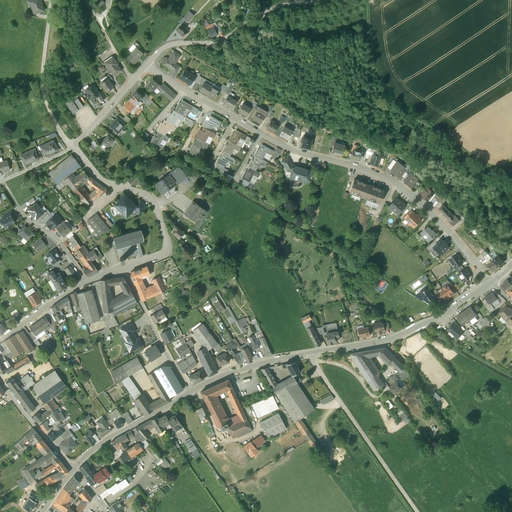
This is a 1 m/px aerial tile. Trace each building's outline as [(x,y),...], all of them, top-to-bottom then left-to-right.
[(40,0),(29,0),(27,1),(29,6),(31,5),(33,12),(37,10),(38,13),(43,11),(40,0)] [(194,16),(189,11),(183,18),(186,20),(188,22),(194,16)] [(215,22),(213,23),(217,33),(222,30),(219,24),(217,25),(215,22)] [(208,25),(206,26),(207,29),(210,36),(217,33),(213,23),(208,25)] [(188,32),(181,25),(176,30),(183,36),(188,32)] [(140,47),(135,42),(129,50),(131,52),(136,48),(138,50),(140,47)] [(138,50),(136,48),(131,52),(126,58),(134,65),(138,60),(137,60),(142,54),(138,50)] [(174,51),(169,59),(167,58),(163,64),(176,72),(180,67),(175,63),(180,56),(174,51)] [(113,58),(109,60),(110,61),(106,63),(105,63),(112,72),(114,75),(120,71),(115,63),(116,62),(113,58)] [(112,72),(105,63),(102,65),(109,74),(112,72)] [(190,85),(193,80),(196,76),(195,76),(185,69),(180,78),(190,85)] [(108,79),(101,84),(106,92),(113,87),(110,83),(108,79)] [(160,87),(152,79),(147,84),(153,90),(156,87),(162,92),(164,90),(160,87)] [(211,87),(204,82),(202,86),(199,90),(207,94),(211,87)] [(93,85),(88,88),(89,89),(86,92),(92,100),(96,97),(95,96),(97,95),(99,93),(93,85)] [(219,91),(211,87),(207,94),(215,99),(219,91)] [(176,96),(169,89),(163,94),(171,101),(176,96)] [(101,91),(99,93),(97,95),(101,101),(106,97),(101,91)] [(137,91),(136,92),(135,92),(134,94),(133,95),(128,100),(135,106),(135,105),(138,107),(142,103),(139,101),(141,99),(143,97),(137,91)] [(145,94),(143,97),(141,99),(146,103),(150,99),(145,94)] [(228,97),(224,104),(232,108),(235,105),(235,104),(237,100),(233,98),(232,99),(228,97)] [(83,107),(77,99),(73,102),(78,110),(83,107)] [(73,102),(71,100),(65,103),(73,114),(78,110),(73,102)] [(135,106),(128,100),(124,105),(130,111),(135,106)] [(182,100),(180,105),(179,104),(175,111),(183,116),(187,108),(192,111),(194,107),(182,100)] [(251,109),(242,104),(238,112),(246,116),(251,109)] [(257,110),(265,115),(267,112),(267,111),(259,107),(257,110)] [(265,115),(257,110),(257,111),(252,119),(261,124),(265,117),(266,115),(265,115)] [(175,111),(173,111),(171,115),(170,114),(166,121),(175,126),(179,119),(181,120),(183,121),(185,117),(183,116),(175,111)] [(206,120),(203,127),(204,127),(210,131),(215,124),(219,126),(221,122),(210,116),(208,121),(206,120)] [(117,118),(109,126),(120,136),(124,132),(121,129),(125,124),(117,118)] [(162,125),(161,124),(157,131),(158,132),(165,135),(169,128),(174,130),(176,127),(175,126),(166,121),(164,120),(162,125)] [(275,123),(271,121),(267,128),(274,132),(278,127),(274,124),(275,123)] [(210,131),(204,127),(201,132),(197,138),(198,139),(204,142),(208,135),(213,138),(215,134),(210,131)] [(292,131),(284,127),(282,131),(280,135),(287,139),(292,131)] [(236,130),(233,135),(232,135),(229,141),(230,142),(237,146),(241,138),(245,141),(248,137),(236,130)] [(165,135),(158,132),(155,137),(154,136),(151,141),(158,146),(160,143),(162,138),(167,141),(169,138),(165,135)] [(113,140),(108,135),(102,141),(108,146),(113,140)] [(204,142),(209,145),(213,138),(208,135),(204,142)] [(307,139),(303,138),(301,146),(310,148),(312,140),(307,139)] [(204,142),(198,139),(195,143),(194,143),(190,150),(191,150),(199,154),(201,150),(203,147),(207,149),(209,145),(204,142)] [(53,141),(45,144),(46,146),(41,149),(41,150),(44,156),(44,157),(58,150),(53,141)] [(228,146),(226,146),(222,152),(223,153),(231,157),(234,152),(232,151),(233,148),(239,151),(241,148),(237,146),(230,142),(228,146)] [(335,144),(334,143),(334,146),(334,147),(334,146),(332,154),(342,156),(343,150),(344,150),(344,149),(345,146),(335,144)] [(259,149),(257,149),(254,155),(255,156),(262,160),(265,155),(263,154),(265,152),(270,155),(273,151),(261,145),(259,149)] [(199,154),(191,150),(189,152),(195,156),(201,159),(202,156),(199,154)] [(356,151),(353,150),(351,158),(360,160),(362,153),(356,151)] [(35,151),(29,154),(28,152),(20,155),(25,165),(38,159),(35,152),(35,151)] [(377,155),(373,154),(373,156),(370,163),(377,166),(380,158),(382,153),(378,151),(377,155)] [(279,155),(274,152),(271,157),(276,160),(279,155)] [(223,153),(221,157),(220,157),(216,164),(217,164),(222,167),(224,168),(227,163),(226,162),(227,160),(233,164),(235,159),(231,157),(223,153)] [(71,155),(48,174),(57,186),(62,181),(64,180),(72,174),(81,167),(71,155)] [(262,160),(255,156),(252,161),(251,160),(248,166),(249,167),(256,171),(260,163),(264,166),(266,162),(262,160)] [(288,158),(281,162),(285,168),(290,166),(292,165),(288,158)] [(386,167),(391,171),(397,162),(392,158),(386,167)] [(0,162),(0,172),(9,170),(7,160),(0,162)] [(397,162),(391,171),(398,176),(403,170),(405,167),(397,162)] [(293,167),(291,166),(290,166),(285,168),(287,171),(291,173),(290,174),(295,176),(294,179),(294,180),(295,181),(296,182),(297,182),(298,181),(299,180),(305,182),(306,178),(308,179),(310,179),(310,178),(311,177),(311,176),(310,175),(309,174),(310,170),(293,165),(293,167)] [(179,166),(169,173),(176,183),(177,185),(187,177),(179,166)] [(249,167),(247,172),(245,171),(241,178),(244,179),(249,182),(250,182),(252,179),(252,177),(251,177),(252,174),(258,178),(261,174),(256,171),(249,167)] [(75,177),(75,178),(80,185),(86,181),(94,186),(96,183),(89,177),(88,178),(84,172),(75,177)] [(410,172),(407,177),(404,181),(412,187),(419,178),(410,172)] [(169,173),(155,184),(162,194),(167,190),(168,192),(173,188),(172,186),(176,183),(169,173)] [(75,177),(72,174),(64,180),(72,190),(79,186),(80,185),(75,178),(75,177)] [(128,180),(132,185),(139,178),(135,174),(128,180)] [(196,174),(191,177),(196,184),(201,180),(196,174)] [(366,183),(363,182),(362,182),(361,182),(361,181),(357,180),(356,181),(354,180),(349,192),(353,193),(352,195),(361,198),(361,196),(364,198),(369,186),(368,186),(369,185),(366,184),(366,183)] [(106,189),(96,183),(94,186),(97,189),(89,197),(92,201),(106,189)] [(382,189),(372,185),(372,186),(369,185),(368,186),(369,186),(364,198),(368,199),(367,200),(376,203),(376,202),(379,203),(384,191),(381,190),(382,189)] [(89,197),(79,186),(72,190),(86,206),(92,201),(89,197)] [(432,195),(426,191),(422,195),(428,200),(432,195)] [(434,197),(441,203),(445,198),(438,192),(434,197)] [(127,198),(124,196),(115,206),(117,208),(120,209),(123,211),(124,214),(126,217),(134,209),(136,206),(135,206),(133,204),(130,203),(128,201),(127,198)] [(398,200),(396,198),(395,198),(394,200),(394,202),(390,207),(395,211),(395,212),(397,213),(399,214),(405,207),(399,201),(398,200)] [(140,201),(135,206),(136,206),(134,209),(139,214),(146,207),(140,201)] [(206,211),(193,202),(194,203),(189,210),(188,209),(185,214),(193,220),(193,219),(198,223),(206,211)] [(36,219),(37,218),(43,213),(35,204),(28,210),(36,219)] [(438,208),(444,214),(448,210),(442,204),(438,208)] [(411,210),(404,217),(406,220),(413,212),(411,210)] [(454,216),(448,210),(444,214),(449,220),(454,216)] [(37,218),(42,223),(43,222),(49,216),(45,212),(43,213),(37,218)] [(421,220),(413,212),(406,220),(408,221),(408,224),(410,226),(412,225),(414,227),(421,220)] [(110,231),(96,214),(87,222),(99,236),(110,231)] [(5,218),(1,220),(0,220),(0,222),(1,225),(3,224),(5,227),(14,222),(10,215),(5,218)] [(49,216),(43,222),(45,225),(47,224),(46,224),(52,218),(50,215),(49,216)] [(48,225),(48,226),(50,229),(51,228),(53,230),(62,221),(59,218),(57,218),(55,215),(52,218),(46,224),(47,224),(48,225)] [(449,220),(454,226),(460,220),(459,219),(455,215),(454,216),(449,220)] [(64,223),(71,230),(74,228),(67,220),(64,223)] [(71,230),(64,223),(57,229),(63,237),(70,231),(71,231),(71,230)] [(17,226),(12,228),(14,232),(18,235),(18,234),(21,230),(19,229),(17,226)] [(33,233),(24,226),(21,230),(18,234),(23,238),(21,241),(25,244),(27,241),(33,233)] [(184,234),(175,226),(173,228),(175,230),(172,233),(179,240),(184,234)] [(432,231),(428,227),(422,233),(429,241),(436,234),(432,231)] [(140,230),(114,238),(114,237),(113,237),(115,246),(116,248),(117,248),(139,242),(143,241),(143,235),(140,230)] [(77,251),(81,248),(80,247),(73,236),(68,240),(77,251)] [(40,239),(32,245),(38,253),(46,246),(40,239)] [(441,239),(437,242),(438,243),(434,247),(435,248),(439,253),(440,254),(449,247),(446,244),(447,243),(445,241),(443,242),(441,240),(442,239),(441,239)] [(139,242),(117,248),(120,258),(119,258),(121,262),(125,261),(124,257),(137,253),(138,258),(143,256),(139,242)] [(87,264),(90,261),(86,255),(81,248),(77,251),(86,264),(87,264)] [(439,253),(435,248),(430,253),(435,257),(439,253)] [(494,252),(489,248),(485,251),(488,254),(490,256),(494,252)] [(54,250),(52,252),(52,251),(48,254),(49,255),(47,256),(48,258),(48,260),(49,261),(50,262),(51,261),(52,263),(53,264),(57,261),(60,258),(54,250)] [(96,254),(93,250),(88,253),(86,255),(90,261),(91,261),(97,257),(96,254)] [(450,260),(455,268),(456,267),(461,264),(463,263),(457,255),(450,260)] [(499,255),(493,260),(498,267),(504,262),(499,255)] [(498,267),(493,260),(491,262),(490,260),(487,262),(489,263),(487,265),(493,272),(498,267)] [(91,261),(90,261),(87,264),(89,269),(83,272),(87,277),(98,272),(91,261)] [(69,278),(76,273),(69,264),(62,270),(69,278)] [(144,267),(130,273),(133,279),(134,282),(140,280),(138,277),(147,273),(144,267)] [(460,273),(458,274),(464,282),(469,278),(469,273),(465,269),(460,273)] [(55,275),(53,271),(48,274),(59,292),(67,287),(60,275),(60,276),(59,273),(55,275)] [(119,285),(126,283),(123,277),(112,279),(113,286),(119,285)] [(159,278),(152,281),(156,289),(151,292),(153,297),(165,291),(159,278)] [(102,295),(111,294),(110,286),(113,286),(112,279),(100,281),(102,295)] [(508,279),(502,284),(506,289),(509,287),(511,284),(511,283),(509,281),(508,279)] [(119,285),(124,293),(131,291),(126,283),(119,285)] [(147,293),(142,284),(141,284),(136,286),(143,301),(147,299),(145,294),(147,293)] [(447,285),(442,288),(449,297),(454,294),(449,288),(447,285)] [(435,299),(427,288),(420,293),(424,299),(425,300),(426,300),(427,300),(428,300),(430,303),(435,299)] [(449,297),(442,288),(437,292),(439,295),(444,301),(449,297)] [(91,290),(77,294),(85,324),(100,319),(91,290)] [(124,293),(112,300),(113,316),(138,304),(131,291),(124,293)] [(74,304),(79,302),(75,292),(71,294),(74,304)] [(493,292),(485,297),(486,298),(490,304),(486,307),(490,312),(495,308),(491,303),(497,298),(493,292)] [(424,299),(420,293),(415,297),(421,301),(424,299)] [(36,294),(28,298),(33,306),(41,302),(39,300),(36,294)] [(111,294),(102,295),(107,329),(118,325),(113,316),(112,300),(111,294)] [(218,313),(224,309),(216,296),(210,299),(218,313)] [(61,301),(57,304),(60,309),(66,306),(66,304),(69,302),(70,302),(67,297),(61,301)] [(55,319),(56,319),(57,321),(62,318),(61,316),(63,314),(61,310),(60,309),(57,304),(51,307),(51,308),(54,313),(53,314),(55,319)] [(160,304),(154,308),(157,313),(162,310),(163,309),(160,304)] [(511,311),(506,306),(498,313),(503,317),(506,321),(507,321),(510,318),(511,316),(511,311)] [(477,315),(471,307),(463,312),(469,320),(470,320),(475,317),(477,315)] [(157,313),(150,316),(154,323),(166,317),(162,310),(157,313)] [(463,312),(457,316),(460,321),(462,324),(465,322),(466,322),(469,320),(463,312)] [(300,318),(302,322),(307,320),(310,318),(308,314),(300,318)] [(45,316),(30,328),(36,336),(51,325),(49,321),(45,316)] [(302,322),(306,328),(311,326),(307,320),(302,322)] [(375,332),(376,333),(385,332),(383,321),(373,323),(374,332),(375,332)] [(204,348),(207,351),(214,346),(217,343),(202,323),(201,324),(200,322),(191,328),(204,348)] [(165,327),(167,331),(169,330),(169,332),(176,329),(173,323),(165,327)] [(126,335),(132,332),(135,330),(131,324),(123,328),(126,335)] [(337,327),(328,328),(327,324),(322,325),(323,327),(324,334),(327,333),(329,344),(333,343),(333,342),(337,342),(337,337),(338,337),(337,327)] [(463,333),(453,324),(447,329),(458,339),(463,333)] [(306,328),(310,337),(315,334),(311,326),(306,328)] [(368,327),(357,329),(357,331),(359,338),(369,336),(368,327)] [(167,331),(161,334),(165,343),(173,339),(169,332),(169,330),(167,331)] [(14,335),(4,342),(8,347),(10,350),(11,352),(14,356),(14,358),(24,352),(26,355),(28,353),(34,350),(22,331),(15,336),(14,335)] [(255,333),(258,339),(264,337),(261,331),(258,332),(255,333)] [(132,332),(126,335),(123,336),(127,343),(125,343),(130,352),(143,346),(139,339),(137,340),(136,338),(135,339),(134,336),(132,332)] [(260,349),(255,341),(255,339),(253,335),(249,337),(252,342),(249,344),(253,350),(255,349),(256,351),(260,349)] [(258,339),(262,348),(267,346),(264,337),(258,339)] [(317,338),(312,340),(315,347),(321,344),(318,338),(317,338)] [(185,342),(186,343),(188,348),(194,345),(190,339),(185,342)] [(236,345),(233,340),(229,342),(230,344),(227,345),(227,346),(226,348),(229,349),(230,351),(232,350),(234,349),(232,347),(236,345)] [(182,345),(179,347),(176,349),(181,357),(190,351),(188,348),(186,343),(182,345)] [(217,343),(214,346),(217,351),(222,348),(218,343),(217,343)] [(161,355),(155,346),(152,347),(145,352),(151,361),(161,355)] [(267,346),(262,348),(265,353),(267,358),(269,357),(270,356),(272,356),(267,346)] [(197,352),(205,367),(214,364),(209,354),(207,351),(204,348),(197,352)] [(349,355),(369,384),(379,376),(380,372),(371,358),(378,356),(387,365),(392,366),(394,366),(400,361),(387,348),(386,348),(385,348),(373,351),(361,353),(349,355)] [(247,349),(241,352),(245,359),(246,361),(251,359),(247,349)] [(241,357),(239,353),(235,355),(234,353),(234,352),(234,351),(233,352),(232,350),(230,351),(231,354),(238,364),(243,362),(242,361),(241,357)] [(226,355),(226,354),(216,357),(219,366),(229,362),(228,360),(230,359),(228,355),(226,355)] [(27,356),(12,366),(14,369),(29,360),(27,356)] [(137,357),(110,372),(115,385),(122,381),(128,376),(143,367),(137,357)] [(7,360),(3,363),(2,365),(5,370),(11,367),(7,360)] [(29,360),(14,369),(15,371),(30,361),(29,360)] [(181,371),(188,366),(183,361),(177,365),(181,371)] [(197,365),(195,361),(192,364),(188,366),(181,371),(182,374),(185,373),(197,365)] [(406,368),(400,361),(394,366),(400,372),(405,368),(406,368)] [(294,362),(285,364),(292,378),(293,377),(297,374),(300,372),(294,362)] [(214,364),(205,367),(208,377),(217,372),(214,364)] [(163,366),(154,371),(169,397),(183,390),(169,367),(163,366)] [(268,368),(261,370),(271,388),(278,385),(268,368)] [(405,368),(400,372),(406,379),(411,375),(405,368)] [(55,370),(31,387),(44,405),(52,399),(67,388),(55,370)] [(169,397),(154,371),(148,375),(162,399),(154,403),(156,408),(165,404),(171,401),(169,397)] [(200,371),(189,377),(191,380),(192,380),(194,384),(203,379),(200,371)] [(400,372),(397,374),(401,379),(403,382),(406,379),(400,372)] [(27,374),(16,383),(21,389),(32,380),(27,374)] [(401,379),(397,374),(392,378),(395,383),(398,381),(399,381),(401,379)] [(139,392),(128,376),(122,381),(124,384),(132,396),(137,392),(139,392)] [(379,376),(369,384),(375,393),(385,385),(379,376)] [(271,388),(276,395),(297,384),(293,377),(292,378),(278,385),(271,388)] [(16,383),(13,378),(6,383),(14,394),(21,389),(16,383)] [(21,389),(23,392),(35,384),(32,380),(21,389)] [(228,380),(213,387),(216,395),(227,390),(231,388),(228,380)] [(398,381),(395,383),(389,388),(395,395),(404,387),(399,381),(398,381)] [(294,423),(301,419),(315,410),(297,384),(276,395),(294,423)] [(216,395),(213,387),(201,392),(207,405),(216,400),(215,398),(214,396),(216,395)] [(231,388),(227,390),(231,400),(236,398),(232,388),(231,388)] [(21,389),(14,394),(24,407),(30,413),(35,409),(30,403),(26,399),(23,392),(21,389)] [(331,395),(320,401),(321,404),(325,405),(334,400),(331,395)] [(154,403),(149,406),(142,396),(140,397),(135,400),(145,415),(156,408),(154,403)] [(252,405),(257,417),(278,408),(273,396),(252,405)] [(250,428),(236,398),(231,400),(241,421),(238,423),(242,431),(245,430),(250,428)] [(44,405),(48,411),(50,414),(58,409),(59,408),(53,399),(52,399),(44,405)] [(216,400),(207,405),(212,414),(211,414),(218,429),(221,427),(222,430),(228,428),(228,427),(220,410),(218,405),(216,401),(216,400)] [(202,407),(196,409),(201,420),(207,417),(202,407)] [(50,414),(50,415),(52,417),(55,422),(58,420),(60,418),(63,416),(58,409),(50,414)] [(119,420),(115,414),(116,414),(117,414),(119,413),(117,409),(108,415),(111,419),(114,423),(118,428),(124,424),(120,419),(119,420)] [(48,411),(41,416),(44,419),(46,418),(50,415),(50,414),(48,411)] [(41,416),(38,412),(33,417),(38,423),(44,419),(41,416)] [(127,412),(121,415),(122,417),(127,425),(133,422),(127,412)] [(278,413),(260,422),(268,438),(286,429),(278,413)] [(81,420),(84,424),(86,423),(92,418),(90,414),(87,416),(81,420)] [(165,415),(158,419),(163,427),(170,423),(168,420),(165,415)] [(182,426),(175,416),(172,417),(175,422),(173,423),(170,425),(172,427),(176,434),(182,430),(180,428),(182,426)] [(55,422),(52,417),(46,422),(49,426),(55,422)] [(159,433),(165,430),(163,427),(158,419),(157,417),(146,423),(149,429),(154,427),(158,434),(159,433)] [(60,422),(55,425),(58,428),(68,421),(65,418),(61,421),(60,422)] [(101,427),(96,431),(99,434),(98,434),(101,438),(112,430),(110,428),(110,427),(109,426),(106,422),(103,418),(97,422),(101,427)] [(111,419),(106,422),(109,426),(110,427),(114,423),(111,419)] [(301,419),(294,423),(315,453),(321,449),(301,419)] [(55,422),(49,426),(51,429),(55,425),(60,422),(58,420),(55,422)] [(45,433),(51,429),(49,426),(46,422),(40,426),(45,433)] [(69,423),(62,429),(64,432),(68,429),(72,427),(69,423)] [(233,436),(236,434),(242,431),(238,423),(228,427),(228,428),(232,436),(233,436)] [(135,428),(131,431),(134,437),(133,437),(138,444),(143,449),(149,445),(145,440),(143,437),(138,432),(135,428)] [(33,429),(14,446),(17,450),(24,444),(31,438),(37,433),(33,429)] [(62,429),(56,434),(58,436),(59,437),(64,432),(62,429)] [(61,436),(65,441),(70,437),(73,435),(68,429),(61,436)] [(92,430),(83,436),(91,446),(95,444),(90,437),(95,434),(92,430)] [(131,431),(125,434),(128,440),(133,437),(134,437),(131,431)] [(56,434),(54,435),(51,432),(47,435),(53,441),(58,436),(56,434)] [(31,443),(33,446),(35,445),(42,439),(37,433),(31,438),(33,441),(31,443)] [(125,434),(115,440),(120,448),(121,450),(124,449),(127,447),(124,443),(125,442),(128,440),(125,434)] [(244,447),(249,454),(266,441),(260,434),(244,447)] [(65,441),(60,445),(67,454),(77,446),(70,437),(65,441)] [(56,457),(42,439),(35,445),(40,450),(44,456),(42,457),(45,461),(47,463),(50,461),(56,457)] [(190,439),(184,443),(191,453),(197,449),(190,439)] [(120,448),(115,440),(111,442),(117,450),(120,448)] [(33,446),(31,443),(26,447),(24,444),(17,450),(15,452),(19,457),(32,447),(33,446)] [(143,449),(138,444),(126,452),(123,454),(120,456),(124,462),(143,449)] [(37,453),(40,450),(35,445),(33,446),(32,447),(37,453)] [(170,453),(177,448),(176,447),(175,445),(167,450),(170,453)] [(42,457),(32,464),(34,468),(45,461),(42,457)] [(65,477),(62,473),(67,470),(60,461),(55,464),(58,468),(61,472),(44,482),(47,486),(50,484),(59,480),(65,477)] [(18,486),(40,473),(38,469),(34,472),(32,470),(34,468),(32,464),(22,469),(19,472),(22,477),(15,481),(18,486)] [(20,490),(58,468),(55,464),(53,465),(40,473),(18,486),(20,490)] [(85,464),(79,468),(86,476),(92,472),(85,464)] [(106,470),(95,477),(98,481),(99,483),(107,478),(109,476),(106,470)] [(92,472),(86,476),(92,485),(98,481),(95,477),(92,472)] [(79,481),(73,476),(64,488),(70,492),(69,493),(70,493),(75,489),(75,487),(79,482),(79,481)] [(125,479),(117,484),(120,488),(119,488),(120,489),(128,484),(125,479)] [(39,488),(47,486),(44,482),(43,480),(36,483),(39,488)] [(84,489),(79,482),(75,487),(75,489),(78,492),(79,494),(84,489)] [(116,483),(108,489),(106,490),(100,495),(103,500),(119,488),(120,488),(117,484),(116,483)] [(100,486),(95,489),(100,495),(106,490),(103,486),(101,488),(100,486)] [(70,492),(64,488),(53,504),(61,510),(64,511),(69,508),(68,507),(70,505),(69,504),(67,503),(69,499),(66,497),(69,493),(70,492)] [(92,499),(85,489),(84,489),(79,494),(79,495),(83,499),(87,504),(92,499)] [(29,498),(35,502),(38,497),(31,493),(28,497),(29,498)] [(34,506),(36,503),(35,502),(29,498),(23,508),(29,511),(30,511),(32,510),(35,506),(34,506)] [(80,511),(87,504),(83,499),(81,502),(82,502),(76,510),(78,511),(80,511)] [(118,500),(108,508),(111,511),(117,511),(118,511),(120,509),(119,507),(121,505),(118,501),(119,501),(118,500)]
